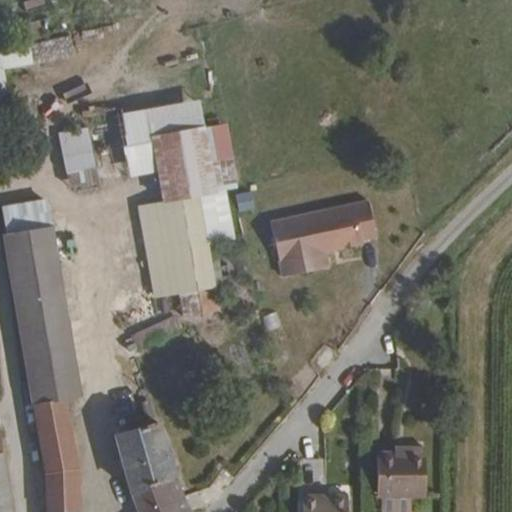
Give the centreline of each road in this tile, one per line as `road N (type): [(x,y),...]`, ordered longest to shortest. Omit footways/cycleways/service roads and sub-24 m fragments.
road 1 (residential): [(480,209),(229,511)]
road 2 (unclassified): [(0,317),(29,511)]
